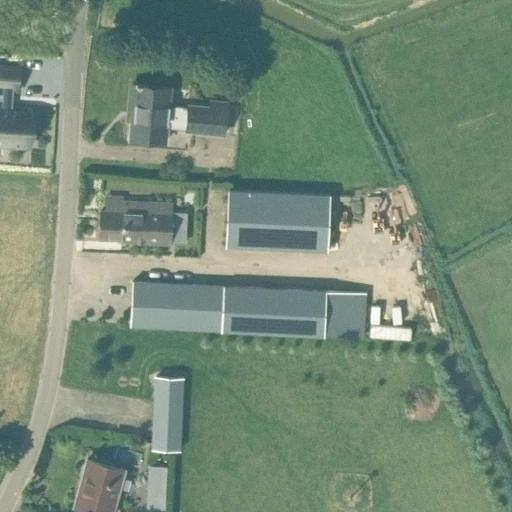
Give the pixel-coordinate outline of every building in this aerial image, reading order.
[(0,88),(13,89),(17,89),(18,67),(0,66),(0,88)] [(187,106),(168,104),(170,87),(133,84),(131,104),(136,105),(136,110),(133,110),(131,137),(165,140),(166,127),(185,129),(185,132),(224,136),(227,101),(209,99),(208,104),(187,103),(187,106)] [(11,111),(13,89),(0,88),(0,143),(27,145),(30,112),(11,111)] [(329,218),(330,193),(229,188),(226,245),(328,250),(329,218)] [(101,209),(99,238),(121,239),(121,241),(170,243),(172,202),(123,200),(123,210),(101,209)] [(132,279),(130,325),(221,329),(221,330),(324,335),(324,333),(363,335),(365,291),(326,289),(326,288),(224,284),(132,279)] [(179,449),(182,377),(156,375),(153,448),(179,449)] [(87,477),(78,507),(96,511),(111,511),(124,468),(87,458),(82,476),(87,477)] [(165,480),(166,466),(149,465),(148,479),(165,480)]
